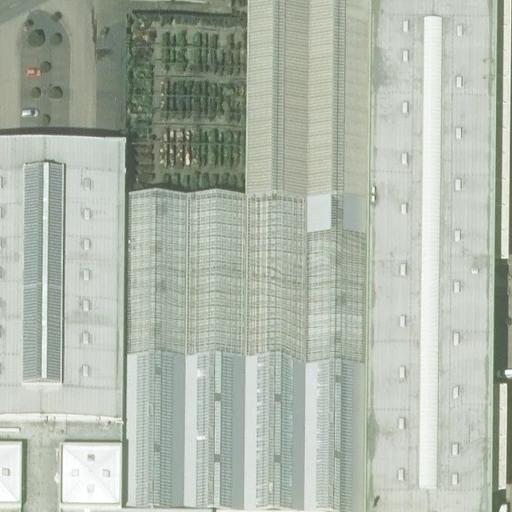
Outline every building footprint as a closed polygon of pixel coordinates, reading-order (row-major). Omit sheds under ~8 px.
[(511,0),(419,0),(419,9),(496,10),(511,9),(511,0)] [(369,10),(247,8),(245,213),(367,214),(369,10)] [(419,9),(369,8),(369,10),(367,214),(363,511),(490,511),(496,10),(419,9)] [(0,511),(120,511),(124,211),(125,160),(105,160),(105,161),(0,159),(0,511)] [(245,213),(124,211),(120,511),(363,511),(367,214),(245,213)]
